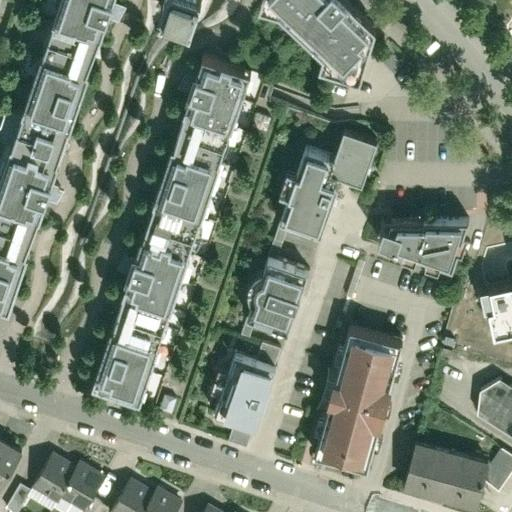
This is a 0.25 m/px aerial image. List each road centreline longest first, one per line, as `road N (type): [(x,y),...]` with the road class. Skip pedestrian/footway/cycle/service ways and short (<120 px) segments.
road 1 (residential): [(391,511),(0,375)]
road 2 (residential): [(405,0),(511,120)]
